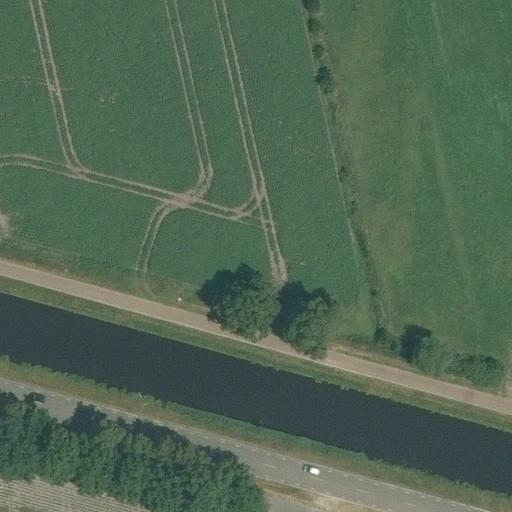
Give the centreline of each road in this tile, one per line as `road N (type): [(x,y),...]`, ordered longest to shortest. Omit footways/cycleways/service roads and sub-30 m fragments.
road 1 (unclassified): [(511,406),(0,266)]
road 2 (tertiary): [(445,511),(0,390)]
